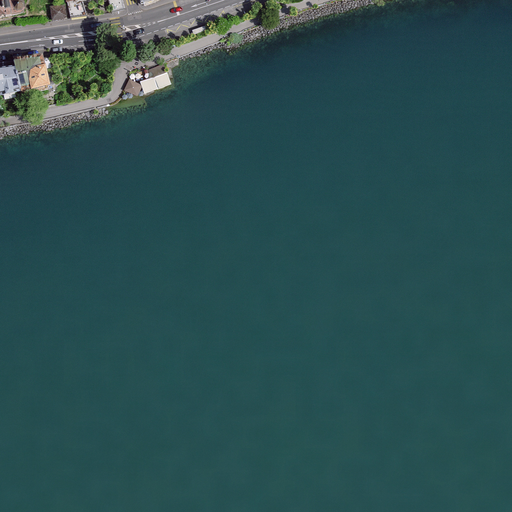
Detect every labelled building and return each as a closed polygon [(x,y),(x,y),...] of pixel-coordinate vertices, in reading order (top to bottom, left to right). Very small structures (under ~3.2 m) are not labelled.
[(0,0),(0,19),(26,15),(24,0),(0,0)] [(65,5),(51,6),(52,20),(66,19),(65,5)] [(44,58),(14,61),(16,70),(19,95),(48,91),(44,58)] [(16,70),(0,71),(0,96),(19,95),(16,70)] [(167,76),(154,77),(155,86),(168,86),(167,76)]
